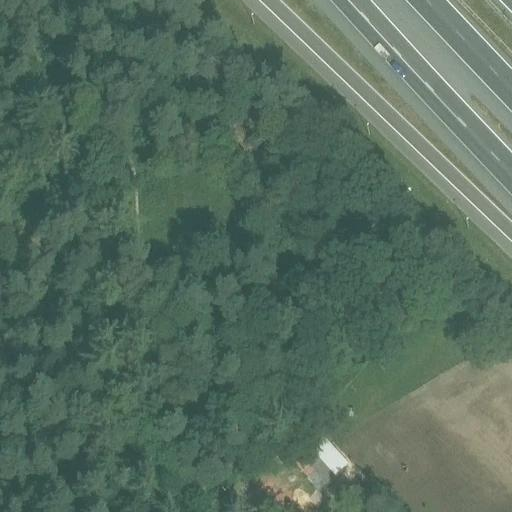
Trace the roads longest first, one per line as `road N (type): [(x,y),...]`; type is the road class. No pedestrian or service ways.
road 1 (motorway): [(268,0),(511,234)]
road 2 (motorway): [(347,0),(511,173)]
road 3 (motorway): [(424,0),(511,92)]
